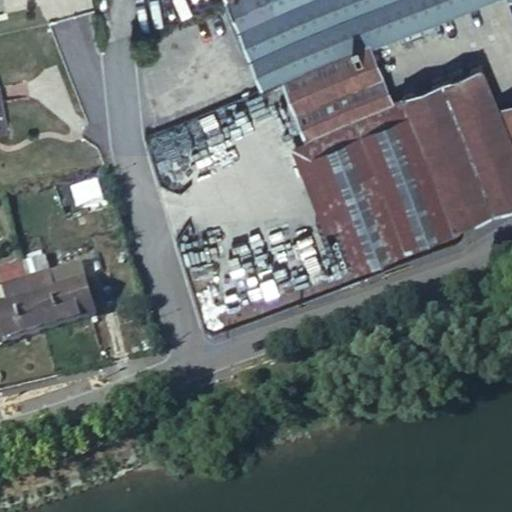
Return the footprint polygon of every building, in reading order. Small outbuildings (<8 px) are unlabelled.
[(228,0),(225,1),(260,90),(280,83),(366,48),(392,38),(435,21),(486,0),(228,0)] [(435,21),(392,38),(400,58),(444,43),(435,21)] [(366,48),(280,83),(354,268),(511,205),(511,150),(497,110),(480,68),(389,105),(366,48)] [(0,128),(8,127),(0,86),(0,128)] [(511,104),(497,110),(511,150),(511,104)] [(45,257),(25,263),(27,272),(29,279),(49,273),(45,257)] [(81,264),(49,273),(54,291),(86,282),(81,264)] [(29,279),(27,272),(1,278),(3,287),(29,279)] [(29,279),(44,333),(97,318),(86,282),(54,291),(49,273),(29,279)] [(0,346),(44,333),(29,279),(3,287),(8,305),(0,306),(0,346)]
